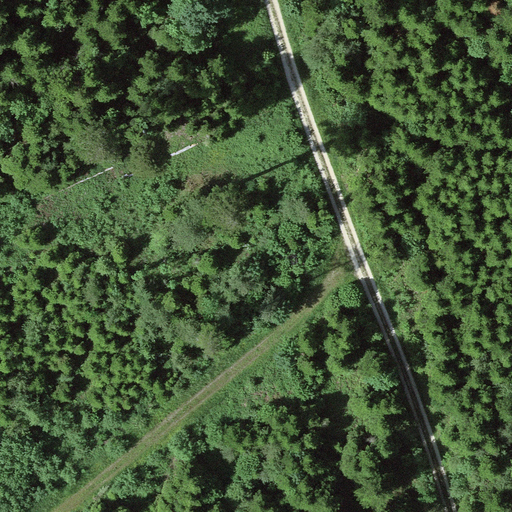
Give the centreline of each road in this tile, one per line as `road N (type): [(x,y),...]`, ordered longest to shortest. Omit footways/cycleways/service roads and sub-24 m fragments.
road 1 (track): [(268,0),(451,511)]
road 2 (track): [(59,511),(359,256)]
